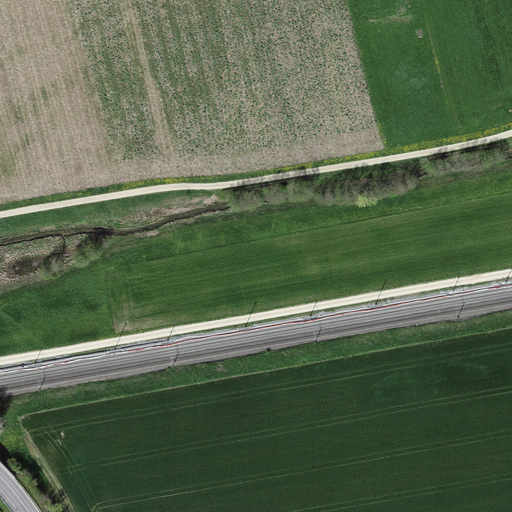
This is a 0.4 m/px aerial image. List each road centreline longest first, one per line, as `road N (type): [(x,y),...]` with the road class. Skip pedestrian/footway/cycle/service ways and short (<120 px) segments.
road 1 (track): [(0,361),(511,273)]
road 2 (track): [(511,133),(405,160),(0,217)]
